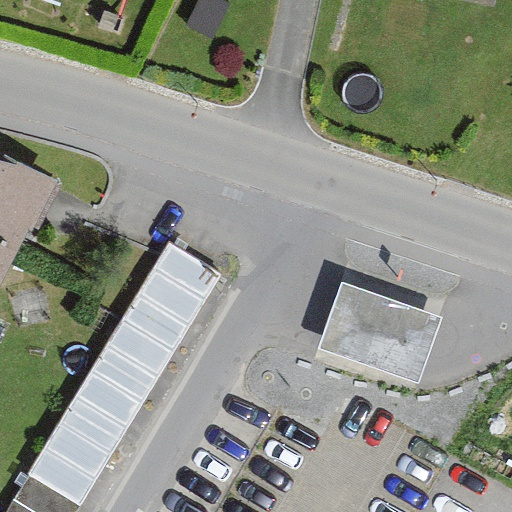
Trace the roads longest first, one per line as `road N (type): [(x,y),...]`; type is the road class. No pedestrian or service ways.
road 1 (residential): [(306,179),(268,286),(128,511)]
road 2 (tertiary): [(0,96),(306,179)]
road 3 (tertiary): [(306,179),(511,246)]
